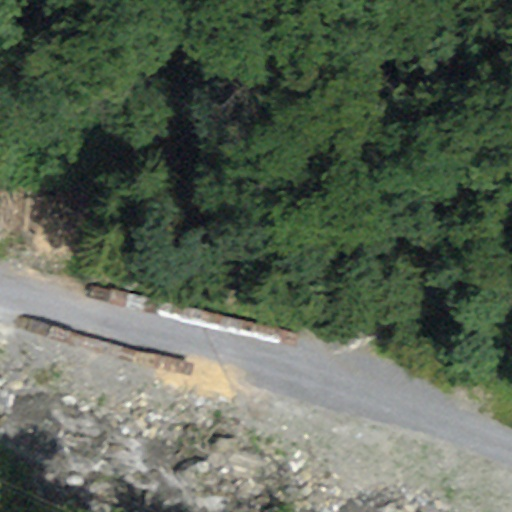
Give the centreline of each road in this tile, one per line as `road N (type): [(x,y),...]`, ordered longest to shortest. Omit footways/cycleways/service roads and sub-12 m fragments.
road 1 (track): [(311,381),(0,300)]
road 2 (track): [(511,443),(311,381)]
